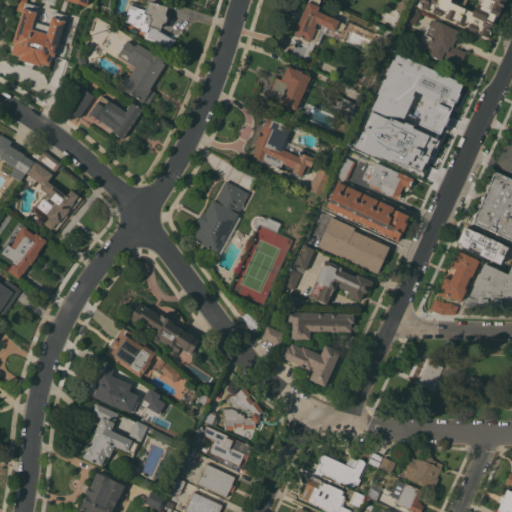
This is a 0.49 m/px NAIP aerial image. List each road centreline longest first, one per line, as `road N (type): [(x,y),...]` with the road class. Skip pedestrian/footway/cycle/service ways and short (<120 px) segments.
road 1 (residential): [(241,0),(182,158),(62,329),(39,394),(23,511)]
road 2 (residential): [(511,64),(343,426)]
road 3 (residential): [(227,331),(108,178),(0,98)]
road 4 (residential): [(511,434),(365,428),(308,417),(247,356)]
road 5 (residential): [(511,331),(391,329)]
